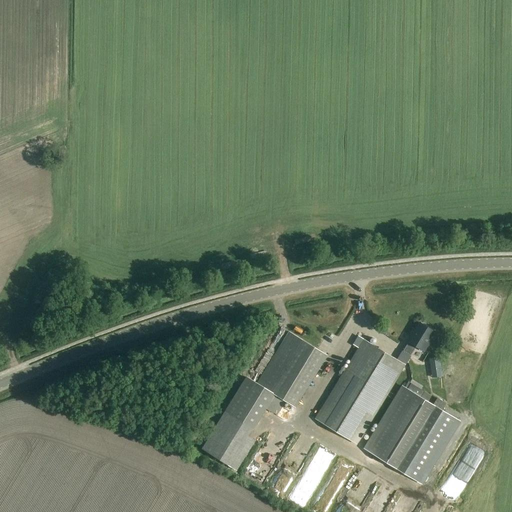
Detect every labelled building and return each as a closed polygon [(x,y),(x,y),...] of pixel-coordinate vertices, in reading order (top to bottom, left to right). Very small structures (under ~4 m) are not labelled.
[(426,343),(434,331),(420,323),(413,335),(411,334),(407,341),(409,342),(403,351),(410,356),(415,346),(423,351),(428,344),(426,343)] [(289,332),(275,353),(314,377),(327,355),(289,332)] [(404,365),(364,340),(358,336),(353,345),(359,349),(316,419),(356,444),(404,365)] [(447,413),(442,411),(433,405),(428,402),(431,396),(424,391),(421,390),(423,386),(412,380),(410,383),(411,383),(407,389),(402,386),(364,448),(409,476),(447,413)] [(230,392),(227,399),(239,404),(242,398),(230,392)] [(236,478),(233,483),(248,491),(271,446),(252,436),(251,439),(234,431),(229,441),(232,442),(216,473),(227,478),(229,475),(236,478)] [(329,511),(340,511),(352,488),(344,484),(329,511)]
